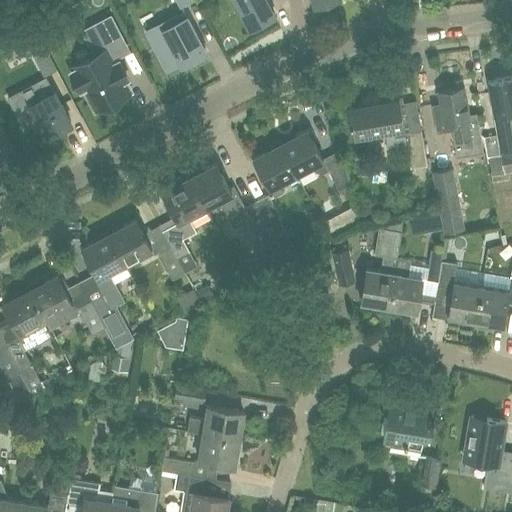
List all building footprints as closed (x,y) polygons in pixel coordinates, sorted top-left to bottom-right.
[(174,0),(179,9),(192,1),(191,0),(174,0)] [(265,0),(235,0),(250,27),(274,14),(265,0)] [(167,71),(181,64),(204,51),(183,12),(146,32),(167,71)] [(84,87),(96,110),(130,92),(123,79),(127,77),(119,63),(115,65),(111,56),(127,48),(110,17),(94,25),(107,49),(94,56),(73,67),(75,71),(72,73),(80,89),(84,87)] [(42,44),(31,50),(45,75),(56,69),(42,44)] [(511,77),(488,82),(497,134),(499,149),(500,149),(511,147),(511,77)] [(36,94),(12,107),(24,129),(37,122),(45,136),(70,123),(47,79),(32,86),(36,94)] [(468,114),(463,85),(437,90),(439,103),(431,104),(436,132),(452,129),(457,155),(483,150),(476,113),(468,114)] [(379,104),(347,110),(350,126),(352,126),(354,138),(385,132),(388,151),(407,148),(410,168),(427,165),(421,130),(405,133),(400,103),(398,97),(379,100),(379,104)] [(322,159),(321,160),(305,129),(278,144),(294,174),(312,165),(315,172),(322,174),(328,171),(339,191),(349,185),(340,156),(325,164),(322,159)] [(276,184),(294,174),(278,144),(251,159),(267,189),(270,188),(274,196),(281,192),(276,184)] [(500,154),(488,156),(492,176),(505,174),(504,170),(511,168),(511,150),(500,153),(500,154)] [(216,163),(189,177),(194,187),(205,208),(220,200),(231,221),(238,224),(249,218),(258,234),(270,227),(256,201),(245,207),(234,186),(229,188),(216,163)] [(443,233),(464,229),(452,168),(431,172),(443,233)] [(177,221),(162,229),(171,246),(183,240),(197,232),(189,217),(205,208),(194,187),(189,177),(187,174),(172,181),(174,185),(161,192),(177,221)] [(268,194),(256,201),(270,227),(282,221),(268,194)] [(357,208),(330,218),(334,229),(361,218),(357,208)] [(429,214),(432,230),(441,228),(438,212),(429,214)] [(136,219),(109,233),(125,264),(131,275),(161,259),(155,248),(152,250),(146,238),(136,219)] [(258,234),(256,234),(260,242),(274,234),(270,227),(258,234)] [(365,269),(360,302),(388,307),(397,257),(401,231),(400,231),(379,228),(378,228),(374,254),(382,256),(380,272),(365,269)] [(109,233),(82,247),(96,273),(98,277),(94,279),(101,291),(115,283),(131,275),(125,264),(109,233)] [(183,240),(171,246),(185,273),(197,266),(183,240)] [(171,246),(158,253),(172,279),(185,273),(171,246)] [(428,266),(426,278),(437,280),(440,260),(442,251),(431,249),(428,266)] [(347,251),(334,254),(339,282),(353,279),(347,251)] [(397,257),(388,307),(416,311),(417,301),(421,277),(408,275),(410,263),(411,259),(397,257)] [(475,321),(481,285),(454,281),(457,262),(441,260),(433,304),(431,316),(448,319),(448,317),(475,321)] [(57,274),(30,288),(46,319),(51,329),(78,315),(75,309),(65,290),(57,274)] [(511,290),(481,285),(475,321),(503,326),(507,302),(511,302),(511,290)] [(30,288),(3,303),(9,316),(12,321),(19,333),(20,336),(28,350),(39,343),(31,327),(46,319),(30,288)] [(200,288),(184,298),(191,310),(208,299),(200,288)] [(116,305),(110,309),(102,294),(91,300),(105,327),(116,347),(134,338),(116,305)] [(105,327),(91,300),(77,307),(92,334),(105,327)] [(3,345),(18,372),(19,371),(31,394),(43,387),(38,378),(17,338),(3,345)] [(0,365),(6,378),(18,372),(3,345),(0,347),(0,365)] [(203,403),(206,389),(175,383),(173,398),(203,403)] [(419,456),(422,440),(429,441),(432,423),(433,417),(426,416),(429,402),(408,399),(407,406),(397,404),(397,403),(389,402),(382,444),(388,445),(387,451),(419,456)] [(202,433),(238,438),(242,410),(207,405),(204,419),(189,417),(187,431),(202,433)] [(511,490),(511,453),(499,451),(504,421),(471,415),(464,459),(488,463),(484,486),(511,490)] [(234,465),(238,438),(202,433),(198,460),(234,465)] [(176,472),(191,475),(193,461),(162,456),(160,470),(176,472)] [(436,488),(440,460),(425,457),(420,485),(436,488)] [(206,477),(191,475),(176,472),(173,489),(182,490),(178,511),(225,511),(228,496),(204,493),(206,477)] [(100,482),(69,477),(69,480),(65,503),(82,506),(80,511),(108,511),(112,492),(99,490),(100,482)] [(63,511),(65,503),(69,480),(59,478),(57,491),(50,490),(47,505),(19,500),(17,511),(63,511)] [(0,511),(17,511),(19,500),(6,498),(0,482),(0,511)] [(136,511),(137,510),(148,511),(154,511),(158,492),(113,485),(112,492),(108,511),(136,511)]
